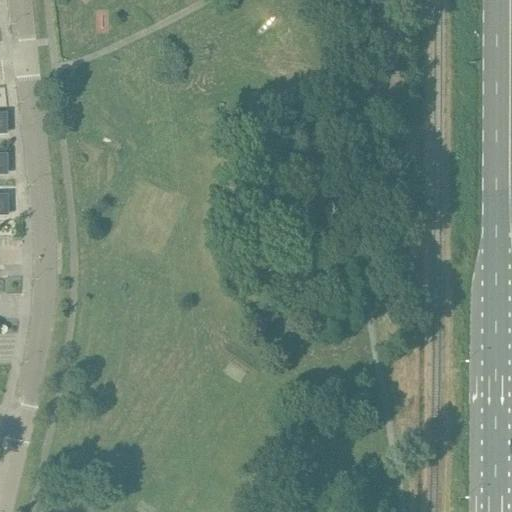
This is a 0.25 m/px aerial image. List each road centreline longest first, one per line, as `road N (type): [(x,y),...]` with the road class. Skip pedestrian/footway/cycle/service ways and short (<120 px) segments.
road 1 (primary): [(497,0),(494,511)]
road 2 (residential): [(21,420),(46,340),(54,255),(28,62)]
